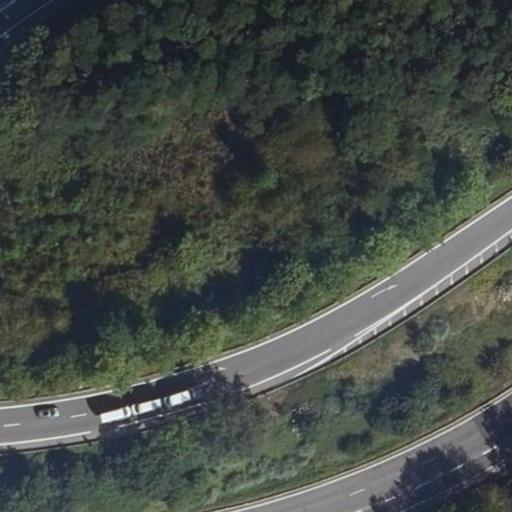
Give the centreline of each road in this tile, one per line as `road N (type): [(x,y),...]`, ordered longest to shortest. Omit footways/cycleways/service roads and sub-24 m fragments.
road 1 (motorway): [(0,427),(145,402),(276,357),(350,321),(511,216)]
road 2 (motorway): [(298,511),(427,461)]
